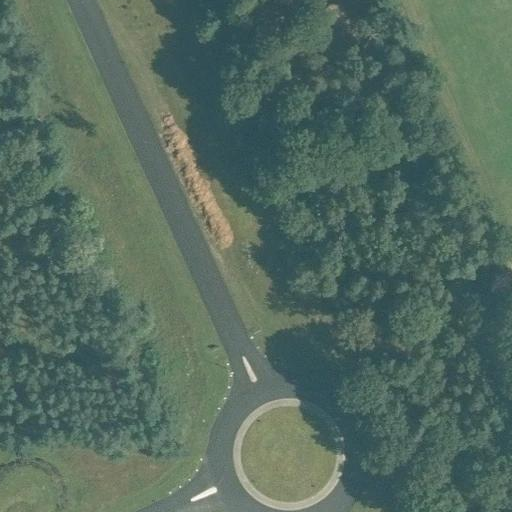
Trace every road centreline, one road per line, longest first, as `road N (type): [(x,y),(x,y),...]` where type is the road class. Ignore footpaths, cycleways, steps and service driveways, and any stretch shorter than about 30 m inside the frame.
road 1 (unclassified): [(260,394),(80,0)]
road 2 (unclassified): [(320,511),(347,481),(348,433),(317,397),(294,389),(260,394)]
